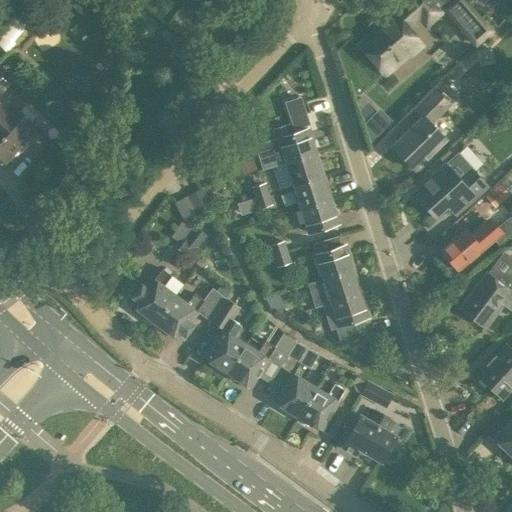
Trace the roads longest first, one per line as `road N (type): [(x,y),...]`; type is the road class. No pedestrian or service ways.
road 1 (residential): [(462,511),(310,14)]
road 2 (residential): [(355,511),(146,366),(66,277)]
road 3 (unclassified): [(310,14),(66,277)]
road 4 (secondary): [(274,511),(73,357)]
